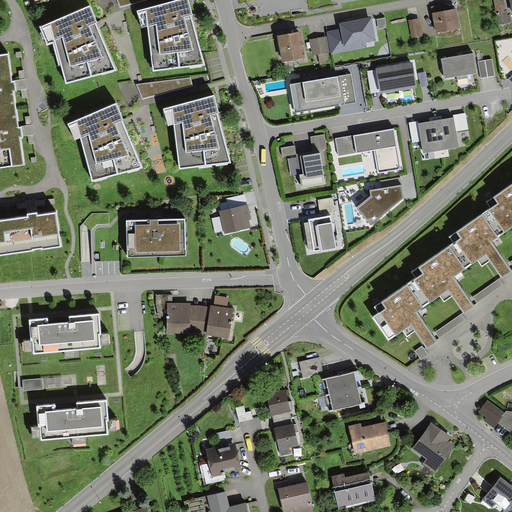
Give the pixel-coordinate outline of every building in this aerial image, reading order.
[(150,0),(117,0),(120,8),(150,0)] [(182,0),(135,12),(140,29),(146,26),(150,71),(201,66),(183,0),(182,0)] [(511,0),(494,0),(499,26),(511,23),(511,0)] [(39,27),(46,43),(52,40),(62,84),(112,71),(86,8),(39,27)] [(460,29),(456,9),(432,13),(435,33),(460,29)] [(372,18),(343,23),(344,30),(330,32),(334,52),(368,46),(367,41),(376,39),(372,18)] [(422,36),(418,19),(408,21),(412,38),(422,36)] [(305,57),(300,30),(278,34),(283,61),(305,57)] [(329,53),(327,37),(309,40),(312,56),(329,53)] [(477,73),(473,54),(441,59),(445,78),(477,73)] [(13,84),(8,58),(0,58),(0,171),(25,167),(21,140),(24,140),(23,135),(22,130),(20,130),(14,95),(17,94),(17,89),(16,84),(13,84)] [(492,59),(478,61),(481,78),(495,76),(492,59)] [(394,66),(398,89),(416,86),(412,62),(394,66)] [(380,93),(398,89),(394,66),(375,69),(380,93)] [(356,102),(351,74),(313,81),(290,84),(295,112),(356,102)] [(192,87),(191,79),(137,85),(143,100),(192,87)] [(160,111),(165,128),(171,125),(176,170),(227,164),(209,98),(160,111)] [(66,125),(73,141),(79,137),(89,182),(139,169),(112,106),(66,125)] [(436,121),(441,151),(459,148),(454,118),(436,121)] [(423,154),(441,151),(436,121),(419,124),(423,154)] [(395,130),(336,140),(339,157),(375,151),(379,174),(401,170),(395,130)] [(461,147),(471,146),(470,131),(460,131),(461,147)] [(325,136),(311,138),(314,153),(327,151),(325,136)] [(295,147),(281,149),(283,158),(296,155),(295,147)] [(325,185),(320,155),(298,158),(303,189),(325,185)] [(511,185),(494,198),(487,202),(492,209),(484,214),(499,237),(511,227),(511,185)] [(357,210),(371,227),(403,200),(401,187),(370,193),(371,198),(357,210)] [(244,196),(227,199),(227,203),(221,205),(222,210),(246,205),(244,196)] [(333,199),(319,201),(321,215),(335,213),(333,199)] [(245,208),(220,213),(224,237),(250,232),(245,208)] [(91,214),(83,223),(87,226),(91,230),(96,224),(109,224),(109,214),(91,214)] [(491,243),(499,237),(484,214),(457,233),(450,238),(455,244),(450,247),(466,269),(478,261),(480,264),(482,266),(490,261),(500,275),(502,279),(511,272),(505,262),(493,245),(491,243)] [(0,258),(61,250),(57,217),(37,220),(37,217),(32,218),(27,219),(28,222),(0,225),(0,258)] [(314,253),(335,250),(330,218),(310,221),(314,253)] [(187,255),(186,219),(156,220),(128,220),(129,257),(187,255)] [(453,278),(466,269),(450,247),(419,269),(413,273),(417,279),(408,286),(423,308),(440,296),(442,299),(444,302),(451,296),(462,311),(464,314),(474,307),(467,298),(455,281),(453,278)] [(499,279),(474,297),(478,303),(503,285),(499,279)] [(408,286),(376,308),(380,313),(373,318),(389,340),(390,339),(403,330),(405,333),(407,336),(415,331),(423,343),(427,349),(437,342),(430,333),(418,316),(416,313),(423,308),(408,286)] [(189,327),(189,324),(190,303),(190,298),(172,298),(172,292),(155,292),(156,312),(163,312),(163,326),(189,327)] [(208,304),(190,303),(189,324),(204,325),(204,330),(228,332),(232,304),(209,300),(208,304)] [(48,319),(29,321),(31,339),(22,340),(23,355),(111,346),(110,333),(101,333),(98,312),(68,315),(69,324),(49,326),(48,319)] [(461,315),(436,333),(439,338),(465,321),(461,315)] [(432,322),(438,330),(446,324),(440,316),(432,322)] [(428,354),(423,346),(415,351),(420,358),(421,359),(428,354)] [(318,356),(299,360),(302,376),(322,372),(318,356)] [(326,392),(358,384),(354,365),(322,372),(326,392)] [(42,377),(23,379),(24,391),(43,389),(42,377)] [(358,384),(326,392),(330,410),(362,403),(358,384)] [(268,393),(272,414),(291,410),(286,389),(268,393)] [(57,404),(37,406),(39,425),(30,426),(32,440),(119,432),(118,418),(109,419),(107,398),(76,401),(77,409),(57,411),(57,404)] [(483,418),(492,425),(495,420),(503,410),(486,398),(478,409),(486,414),(483,418)] [(511,408),(505,408),(503,410),(495,420),(511,432),(511,408)] [(390,441),(385,416),(361,421),(360,418),(347,421),(352,448),(390,441)] [(292,419),(273,423),(279,453),(289,451),(288,443),(297,441),(292,419)] [(450,433),(430,419),(411,445),(425,455),(421,461),(434,471),(454,443),(447,438),(450,433)] [(225,470),(242,467),(237,441),(207,446),(210,463),(203,465),(206,484),(227,480),(225,470)] [(372,493),(367,466),(332,473),(337,500),(372,493)] [(511,502),(511,481),(499,471),(482,493),(505,511),(511,502)] [(306,477),(277,482),(282,508),(292,507),(293,511),(311,509),(306,477)] [(229,500),(226,485),(204,489),(208,511),(248,511),(246,497),(229,500)] [(148,511),(145,501),(111,511),(148,511)]
